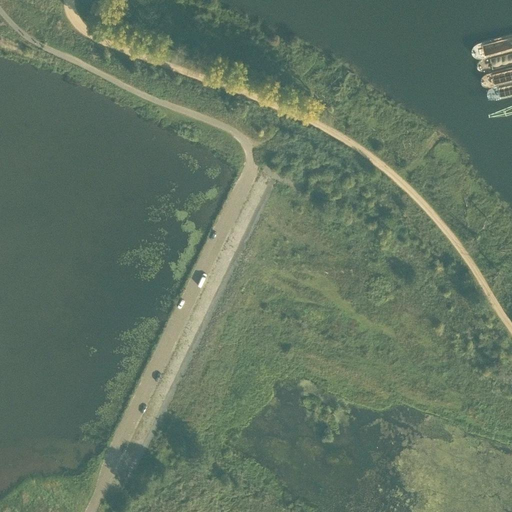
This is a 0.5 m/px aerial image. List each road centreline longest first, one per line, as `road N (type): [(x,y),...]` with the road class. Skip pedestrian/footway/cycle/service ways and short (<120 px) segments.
road 1 (unclassified): [(92,511),(246,199),(250,161),(233,135),(44,46),(0,7)]
road 2 (track): [(71,0),(74,17),(96,38),(276,106),(367,157),(447,236),(511,338)]
